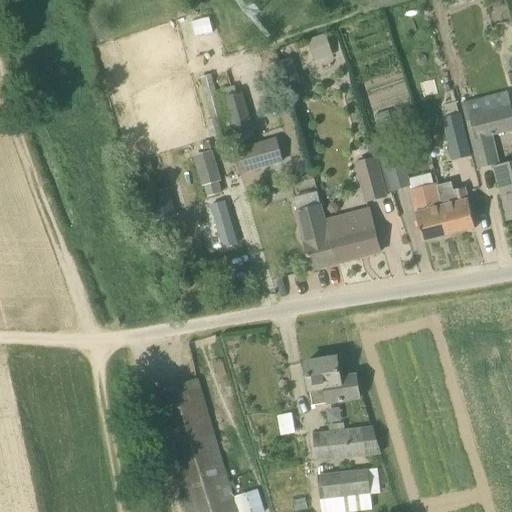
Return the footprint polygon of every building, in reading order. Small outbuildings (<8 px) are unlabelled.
[(326,34),(308,40),(316,63),(334,56),(326,34)] [(299,80),(293,58),(279,61),(286,83),(299,80)] [(472,89),(458,92),(464,112),(478,109),(472,89)] [(238,142),(255,137),(249,117),(244,118),(237,95),(225,99),(238,142)] [(469,115),(471,120),(465,122),(478,169),(499,163),(492,135),(511,129),(511,112),(510,105),(469,115)] [(230,145),(227,131),(219,133),(221,140),(217,141),(219,148),(230,145)] [(428,149),(432,165),(467,156),(461,134),(449,137),(450,143),(428,149)] [(277,139),(262,143),(234,152),(240,172),(283,160),(277,139)] [(398,149),(380,155),(393,192),(411,187),(398,149)] [(194,156),(201,187),(204,186),(219,182),(221,182),(213,151),(194,156)] [(354,163),(365,204),(388,198),(376,157),(354,163)] [(510,219),(511,218),(511,163),(494,167),(499,187),(502,186),(510,219)] [(413,187),(434,181),(432,172),(410,178),(413,187)] [(222,193),(219,182),(204,186),(207,197),(222,193)] [(449,235),(442,206),(436,184),(410,190),(416,213),(423,241),(449,235)] [(442,206),(449,235),(475,228),(469,199),(467,187),(452,191),(455,203),(442,206)] [(226,199),(211,204),(224,244),(239,239),(226,199)] [(311,270),(337,263),(326,220),(322,205),(296,211),(300,227),(311,270)] [(346,215),(326,220),(337,263),(381,252),(374,225),(370,209),(346,215)] [(356,375),(340,378),(337,358),(306,363),(312,405),(359,398),(356,375)] [(187,511),(237,511),(197,380),(151,394),(187,511)] [(318,461),(365,456),(382,454),(375,426),(362,428),(315,433),(318,461)] [(321,503),(369,498),(372,498),(369,470),(365,470),(318,475),(321,503)]
